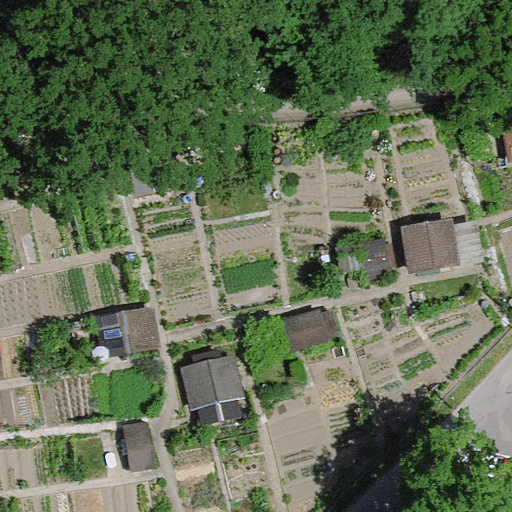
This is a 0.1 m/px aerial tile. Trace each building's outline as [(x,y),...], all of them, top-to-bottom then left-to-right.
[(511,111),(503,113),(511,160),(511,159),(511,111)] [(160,126),(142,129),(148,167),(166,164),(160,126)] [(92,131),(74,135),(81,167),(99,163),(92,131)] [(455,260),(448,221),(403,230),(410,269),(455,260)] [(388,273),(382,240),(363,244),(370,276),(388,273)] [(150,311),(97,320),(104,356),(156,347),(150,311)] [(324,340),(318,314),(283,322),(289,348),(324,340)] [(193,405),(238,395),(230,360),(185,370),(193,405)] [(152,466),(146,425),(127,428),(133,469),(152,466)]
